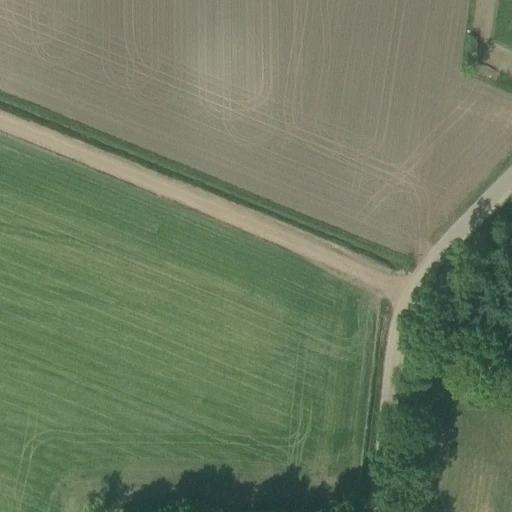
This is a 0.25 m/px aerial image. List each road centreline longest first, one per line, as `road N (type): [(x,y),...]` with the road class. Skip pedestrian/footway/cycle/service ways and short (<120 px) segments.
road 1 (track): [(0,123),(411,293)]
road 2 (unclassified): [(376,511),(396,333),(418,270),(511,177)]
